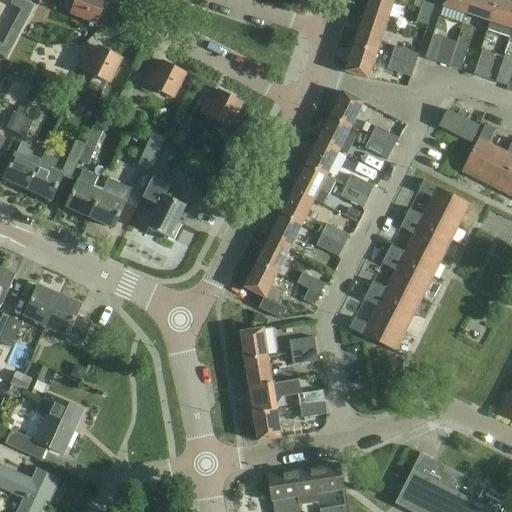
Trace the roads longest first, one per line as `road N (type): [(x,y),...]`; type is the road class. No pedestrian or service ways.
road 1 (residential): [(344,446),(325,321),(441,81),(511,101)]
road 2 (unclassified): [(178,319),(216,272),(300,107)]
road 3 (residential): [(300,107),(135,22),(143,0)]
road 4 (tertiary): [(178,319),(0,229)]
road 5 (residential): [(511,439),(434,411),(355,444)]
road 6 (tertiary): [(207,468),(178,319)]
road 7 (residential): [(344,446),(207,468)]
road 8 (residential): [(102,511),(117,484),(207,468)]
